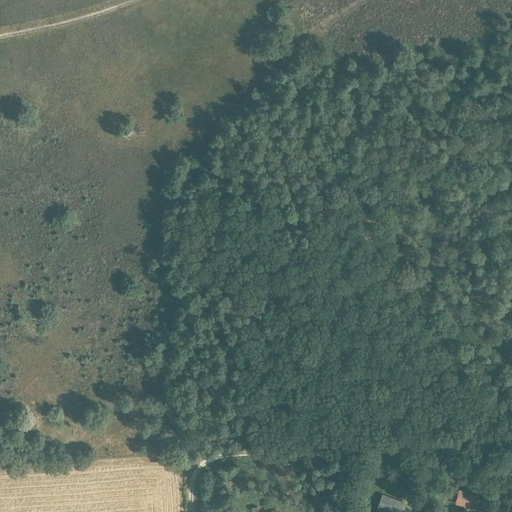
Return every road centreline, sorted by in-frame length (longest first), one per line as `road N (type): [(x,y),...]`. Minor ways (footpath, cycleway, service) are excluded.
road 1 (track): [(191,511),(196,470),(231,453),(511,434)]
road 2 (track): [(0,36),(142,0)]
